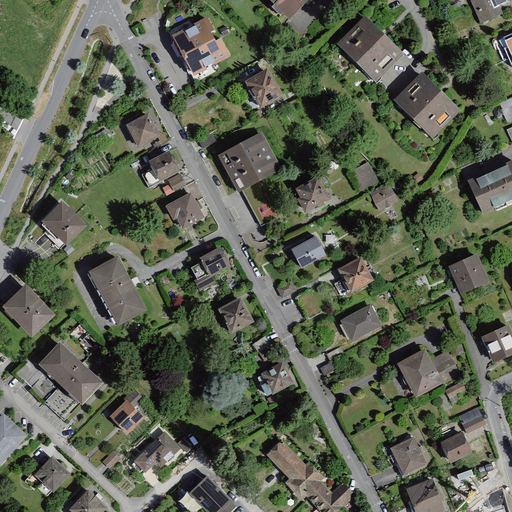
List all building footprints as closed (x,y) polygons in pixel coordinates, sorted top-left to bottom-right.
[(278,0),(279,0),(275,4),(292,21),(311,0),(278,0)] [(472,0),(482,21),(503,12),(497,0),(472,0)] [(365,13),(338,41),(379,81),(406,53),(365,13)] [(175,35),(195,75),(234,56),(225,37),(220,39),(210,18),(175,35)] [(511,34),(501,39),(511,63),(511,34)] [(272,68),(250,81),(264,107),(286,94),(272,68)] [(424,71),(397,98),(436,136),(462,109),(424,71)] [(129,123),(141,146),(164,133),(151,111),(129,123)] [(263,131),(221,154),(241,190),(283,167),(263,131)] [(152,159),(162,179),(182,169),(172,149),(152,159)] [(511,161),(473,181),(488,212),(511,200),(511,161)] [(351,172),(360,190),(380,180),(372,162),(351,172)] [(170,177),(176,188),(187,183),(180,171),(170,177)] [(296,188),(307,209),(332,196),(322,175),(296,188)] [(372,192),(381,209),(398,199),(389,183),(372,192)] [(192,191),(168,205),(184,231),(207,217),(192,191)] [(63,198),(43,218),(70,244),(90,224),(63,198)] [(293,245),(303,268),(328,256),(317,234),(293,245)] [(197,279),(202,289),(217,281),(213,274),(232,265),(223,246),(202,256),(211,273),(197,279)] [(453,264),(465,292),(494,280),(482,252),(453,264)] [(93,269),(121,323),(149,308),(121,255),(93,269)] [(341,267),(354,290),(375,279),(362,255),(341,267)] [(277,287),(282,297),(297,289),(292,279),(277,287)] [(29,284),(7,306),(35,335),(57,313),(29,284)] [(242,296),(222,308),(236,332),(256,320),(242,296)] [(342,317),(354,339),(383,324),(371,302),(342,317)] [(485,335),(496,360),(511,352),(511,325),(511,323),(485,335)] [(62,341),(43,361),(86,401),(105,381),(62,341)] [(323,366),(325,372),(349,362),(342,345),(328,351),(333,361),(323,366)] [(401,364),(420,396),(463,371),(450,350),(435,359),(429,347),(401,364)] [(262,371),(273,393),(296,382),(285,360),(262,371)] [(446,390),(450,399),(469,390),(464,382),(446,390)] [(129,400),(113,415),(130,432),(149,414),(137,402),(145,395),(136,386),(126,396),(129,400)] [(462,414),(469,431),(488,423),(481,406),(462,414)] [(6,412),(0,418),(0,460),(5,465),(31,435),(6,412)] [(168,430),(137,460),(148,470),(156,462),(163,466),(183,446),(168,430)] [(443,439),(452,460),(473,450),(464,430),(443,439)] [(392,445),(404,472),(429,460),(417,434),(392,445)] [(284,440),(270,453),(294,477),(290,481),(304,495),(308,492),(327,511),(338,511),(356,495),(348,486),(337,497),(318,478),(323,473),(310,459),(306,463),(284,440)] [(115,449),(104,460),(111,467),(122,457),(115,449)] [(53,456),(36,475),(56,492),(73,473),(53,456)] [(209,475),(192,493),(212,511),(223,511),(235,499),(209,475)] [(407,489),(416,511),(437,511),(447,508),(435,477),(407,489)] [(90,487),(74,505),(81,511),(103,511),(110,506),(90,487)]
